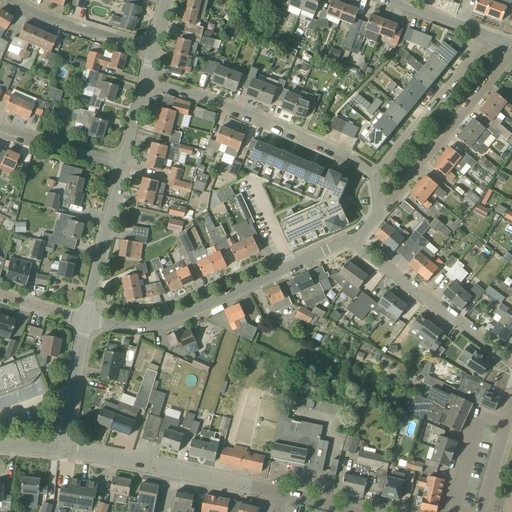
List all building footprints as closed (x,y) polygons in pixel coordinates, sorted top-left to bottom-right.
[(83,9),(85,0),(74,0),(72,6),(83,9)] [(137,7),(139,1),(137,0),(123,0),(123,4),(127,5),(123,20),(113,17),(111,25),(133,32),(138,17),(139,18),(141,11),(140,10),(141,8),(137,7)] [(207,0),(208,0),(188,0),(186,9),(206,14),(199,12),(200,8),(201,5),(201,0),(207,0)] [(298,18),(305,0),(290,0),(288,5),(301,10),(298,18)] [(305,0),(298,18),(310,23),(312,19),(314,15),(314,16),(320,0),(305,0)] [(340,20),(346,5),(333,0),(327,15),(340,20)] [(477,0),(474,11),(484,14),(489,0),(477,0)] [(489,0),(484,14),(502,21),(507,8),(508,6),(511,1),(511,0),(489,0)] [(359,10),(346,5),(340,20),(352,26),(349,32),(344,46),(343,50),(350,53),(351,49),(354,43),(362,21),(355,19),(359,10)] [(204,21),(206,14),(186,9),(183,23),(200,28),(202,20),(204,21)] [(0,60),(8,43),(0,38),(12,19),(0,11),(0,60)] [(379,35),(384,20),(371,15),(368,24),(362,21),(354,43),(360,45),(361,42),(363,43),(365,38),(376,43),(379,35)] [(314,32),(318,22),(318,21),(312,19),(310,23),(308,29),(314,32)] [(319,30),(329,29),(327,20),(318,22),(319,30)] [(384,20),(379,35),(391,40),(389,44),(396,46),(403,30),(397,28),(398,25),(384,20)] [(28,44),(34,29),(24,25),(18,39),(14,38),(10,45),(20,49),(17,56),(22,58),(25,51),(28,44)] [(34,29),(28,44),(39,48),(45,34),(34,29)] [(431,38),(408,29),(404,39),(426,48),(427,48),(429,45),(431,38)] [(210,39),(212,33),(205,31),(202,31),(201,37),(210,39)] [(54,68),(57,56),(50,53),(56,38),(45,34),(39,48),(45,51),(42,59),(48,61),(47,65),(54,68)] [(443,45),(439,50),(434,55),(448,67),(458,55),(457,54),(462,47),(456,42),(457,40),(445,35),(442,44),(443,45)] [(219,50),(221,42),(210,39),(201,37),(199,44),(213,48),(219,50)] [(179,39),(175,54),(193,58),(195,51),(196,52),(198,44),(179,39)] [(341,52),(331,48),(329,54),(339,58),(341,52)] [(121,72),(126,56),(113,52),(111,59),(102,57),(102,56),(89,52),(86,62),(84,69),(97,73),(99,65),(121,72)] [(194,58),(193,58),(175,54),(172,68),(190,72),(194,58)] [(438,79),(448,67),(434,55),(424,67),(438,79)] [(424,67),(412,57),(406,63),(419,74),(414,79),(428,91),(438,79),(424,67)] [(202,72),(208,75),(213,63),(206,61),(206,63),(202,72)] [(219,65),(213,63),(208,75),(215,77),(212,84),(224,88),(230,71),(218,67),(219,65)] [(303,63),(300,70),(306,73),(309,66),(303,63)] [(255,77),(258,70),(252,68),(248,76),(244,88),(249,90),(247,97),(259,101),(267,78),(265,85),(257,82),(258,78),(255,77)] [(97,73),(84,69),(80,81),(86,83),(85,86),(94,89),(92,96),(89,108),(98,110),(102,99),(112,103),(117,87),(104,83),(106,76),(97,73)] [(242,76),(230,71),(224,88),(236,92),(238,86),(244,88),(248,76),(243,73),(242,76)] [(0,99),(3,101),(7,91),(12,80),(6,78),(0,91),(0,99)] [(278,83),(267,78),(259,101),(270,106),(273,99),(278,101),(283,89),(286,82),(279,80),(278,83)] [(418,103),(428,91),(414,79),(404,91),(418,103)] [(391,92),(397,86),(392,81),(386,88),(391,92)] [(46,96),(46,99),(60,103),(60,100),(52,97),(54,89),(49,88),(46,96)] [(293,115),(300,98),(288,94),(289,91),(283,89),(278,101),(284,103),(282,110),(293,115)] [(4,111),(16,116),(22,101),(11,96),(12,93),(7,91),(3,101),(7,103),(4,111)] [(408,115),(418,103),(404,91),(394,103),(408,115)] [(313,96),(303,92),(300,98),(293,115),(305,119),(307,112),(313,115),(320,96),(314,93),(313,96)] [(511,109),(511,108),(506,103),(507,103),(495,93),(487,102),(499,112),(503,108),(509,113),(511,109)] [(376,110),(382,103),(377,98),(371,105),(371,106),(376,110)] [(36,99),(34,103),(33,106),(22,101),(16,116),(27,120),(31,112),(41,117),(45,102),(36,99)] [(46,102),(43,111),(51,113),(53,104),(46,102)] [(363,107),(363,108),(365,109),(367,111),(371,106),(371,105),(367,102),(367,103),(366,104),(364,106),(364,107),(363,107)] [(511,135),(511,134),(500,125),(502,122),(495,117),(499,112),(487,102),(479,112),(491,122),(488,126),(499,135),(507,142),(511,135)] [(161,109),(158,121),(174,125),(181,127),(183,120),(184,115),(187,116),(190,107),(173,103),(171,111),(161,109)] [(398,127),(408,115),(394,103),(384,116),(398,127)] [(376,110),(371,106),(367,111),(366,112),(371,116),(376,110)] [(80,109),(79,110),(76,121),(76,123),(82,125),(80,134),(87,136),(101,140),(106,123),(94,119),(96,114),(80,109)] [(398,127),(384,116),(374,127),(388,139),(398,127)] [(336,131),(341,121),(335,118),(331,128),(336,131)] [(485,129),(473,119),(465,128),(477,138),(483,144),(490,135),(495,139),(499,135),(488,126),(485,129)] [(179,145),(182,134),(172,131),(174,125),(158,121),(155,133),(170,137),(169,142),(179,145)] [(342,133),(346,123),(341,121),(336,131),(342,133)] [(347,136),(352,126),(346,123),(342,133),(347,136)] [(353,139),(358,128),(352,126),(347,136),(353,139)] [(227,147),(233,132),(222,127),(216,142),(210,140),(204,155),(212,159),(215,153),(218,154),(219,152),(221,145),(227,147)] [(388,139),(374,127),(369,133),(365,130),(360,136),(378,151),(388,139)] [(483,144),(477,138),(465,128),(457,138),(469,148),(475,153),(478,149),(483,144)] [(233,132),(227,147),(225,154),(236,158),(238,152),(239,152),(245,137),(233,132)] [(152,144),(149,156),(172,161),(178,163),(181,154),(192,157),(194,149),(179,145),(169,142),(168,147),(152,144)] [(262,163),(269,146),(258,142),(256,148),(250,146),(244,160),(251,162),(252,159),(262,163)] [(262,163),(273,167),(280,150),(269,146),(262,163)] [(472,169),(477,164),(477,163),(464,152),(460,156),(449,148),(441,157),(453,167),(464,176),(471,168),(472,169)] [(280,150),(273,167),(284,171),(291,154),(280,150)] [(13,171),(19,156),(7,151),(3,161),(0,159),(0,167),(1,166),(13,171)] [(295,176),(302,159),(291,154),(284,171),(295,176)] [(169,173),(172,161),(149,156),(146,168),(161,172),(162,171),(169,173)] [(452,182),(455,177),(449,172),(453,167),(441,157),(433,167),(445,177),(445,176),(452,182)] [(477,163),(477,164),(487,172),(493,177),(498,170),(493,165),(482,157),(477,163)] [(295,176),(306,180),(313,163),(302,159),(295,176)] [(229,174),(235,177),(236,177),(242,164),(234,161),(232,166),(229,174)] [(306,180),(317,184),(323,169),(324,167),(313,163),(306,180)] [(172,168),(169,179),(193,186),(179,181),(182,170),(172,168)] [(317,184),(313,193),(313,195),(318,197),(322,186),(327,188),(323,198),(326,205),(281,227),(291,247),(296,244),(299,249),(307,245),(314,242),(311,237),(317,234),(319,239),(326,236),(324,231),(329,228),(332,233),(343,228),(340,222),(348,218),(341,205),(343,205),(343,197),(341,198),(346,183),(338,179),(340,174),(329,169),(328,171),(323,169),(317,184)] [(80,207),(82,199),(79,199),(83,180),(69,176),(64,195),(68,196),(66,203),(80,207)] [(446,194),(437,187),(437,186),(426,176),(418,185),(430,196),(433,192),(442,199),(446,194)] [(163,196),(166,185),(159,183),(159,182),(143,178),(140,191),(156,194),(163,196)] [(190,194),(193,186),(169,179),(168,185),(173,186),(172,189),(190,194)] [(205,189),(206,184),(195,180),(194,186),(205,189)] [(479,187),(484,191),(488,187),(483,183),(479,187)] [(432,206),(426,201),(430,196),(418,185),(409,195),(422,205),(428,210),(432,206)] [(218,194),(216,195),(221,204),(235,196),(230,187),(218,194)] [(152,207),(152,206),(156,194),(140,191),(137,203),(152,207)] [(471,191),(464,199),(473,207),(480,199),(471,191)] [(57,211),(60,203),(57,202),(59,196),(48,193),(44,208),(57,211)] [(248,226),(254,223),(251,215),(242,197),(241,194),(236,197),(244,216),(248,226)] [(409,215),(414,210),(404,201),(400,207),(409,215)] [(489,211),(478,205),(473,213),(485,219),(489,211)] [(184,218),(186,210),(171,207),(169,215),(184,218)] [(79,240),(83,225),(59,219),(57,226),(66,228),(64,237),(79,240)] [(390,228),(395,222),(391,219),(386,225),(385,224),(375,236),(384,244),(395,232),(390,228)] [(182,233),(184,222),(170,220),(168,230),(182,233)] [(406,242),(412,248),(421,237),(430,227),(428,222),(425,220),(415,231),(406,242)] [(436,232),(442,225),(436,220),(430,227),(436,232)] [(453,231),(457,225),(449,220),(445,226),(453,231)] [(220,239),(215,230),(213,224),(208,226),(206,227),(213,243),(220,239)] [(443,226),(438,231),(446,238),(451,232),(443,226)] [(220,239),(226,236),(222,227),(215,230),(220,239)] [(404,239),(409,234),(404,230),(400,236),(395,232),(384,244),(394,253),(405,240),(404,239)] [(195,252),(190,241),(185,231),(180,238),(182,244),(188,255),(193,253),(204,278),(215,272),(208,257),(204,248),(195,252)] [(253,238),(249,231),(238,236),(242,243),(241,243),(248,257),(260,252),(253,237),(253,238)] [(63,247),(63,246),(64,239),(42,233),(40,241),(46,243),(54,245),(63,247)] [(147,245),(148,237),(132,235),(131,242),(122,240),(119,257),(140,260),(142,244),(147,245)] [(418,274),(429,261),(434,255),(425,248),(429,243),(421,237),(412,248),(419,254),(409,265),(418,274)] [(188,255),(182,244),(180,238),(175,243),(178,249),(176,250),(181,262),(173,266),(183,287),(194,282),(188,268),(192,266),(188,255)] [(236,245),(232,239),(227,241),(237,262),(248,257),(241,243),(236,245)] [(41,262),(43,252),(46,243),(40,241),(35,240),(30,259),(41,262)] [(52,254),(54,245),(46,243),(43,252),(52,254)] [(212,248),(215,254),(208,257),(215,272),(227,267),(217,246),(212,248)] [(62,255),(60,263),(59,263),(58,271),(51,269),(49,276),(70,280),(71,273),(73,274),(76,258),(62,255)] [(450,270),(458,261),(452,256),(444,265),(450,270)] [(25,286),(28,276),(31,264),(10,258),(4,280),(12,283),(17,284),(25,286)] [(156,272),(163,268),(158,258),(151,261),(156,272)] [(438,269),(443,263),(439,260),(434,265),(429,261),(418,274),(428,282),(438,269)] [(452,303),(462,290),(458,286),(468,275),(462,269),(464,267),(458,261),(450,270),(445,276),(446,277),(448,274),(453,279),(451,281),(453,282),(443,294),(452,303)] [(344,289),(358,270),(348,262),(339,274),(337,273),(329,277),(330,278),(344,289)] [(125,290),(140,287),(139,281),(146,279),(145,274),(148,274),(146,263),(136,268),(137,275),(122,278),(125,290)] [(171,293),(183,287),(173,266),(166,269),(162,271),(165,278),(171,293)] [(344,289),(355,298),(360,291),(359,290),(368,277),(358,270),(344,289)] [(327,300),(323,292),(319,284),(314,286),(308,273),(294,280),(300,293),(301,293),(305,303),(317,298),(319,303),(327,300)] [(48,287),(50,278),(37,275),(35,284),(48,287)] [(319,282),(319,284),(323,292),(332,288),(331,287),(327,278),(319,282)] [(166,295),(160,283),(140,287),(125,290),(127,303),(143,300),(158,296),(166,295)] [(475,304),(485,292),(476,284),(467,295),(462,290),(452,303),(462,311),(471,300),(475,304)] [(489,286),(485,292),(492,297),(497,301),(501,304),(505,299),(489,286)] [(284,297),(279,287),(266,293),(271,305),(272,305),(276,313),(292,305),(288,295),(284,297)] [(385,316),(398,299),(388,292),(373,311),(378,315),(380,313),(385,316)] [(354,316),(368,297),(362,293),(354,304),(352,302),(346,310),(354,316)] [(361,321),(375,303),(368,297),(354,316),(361,321)] [(497,301),(492,297),(489,302),(494,306),(497,301)] [(398,320),(408,307),(398,299),(385,316),(384,317),(389,321),(388,322),(393,325),(397,319),(398,320)] [(511,332),(511,331),(511,317),(508,315),(511,310),(502,304),(495,313),(502,318),(498,323),(511,332)] [(252,342),(257,331),(258,329),(247,324),(244,318),(245,317),(239,305),(225,312),(226,315),(235,334),(252,342)] [(310,312),(301,307),(295,317),(309,324),(314,327),(319,318),(317,317),(318,316),(310,312)] [(476,308),(472,314),(477,318),(481,311),(476,308)] [(0,337),(8,340),(12,330),(15,321),(0,315),(0,337)] [(235,334),(226,315),(211,323),(206,321),(215,325),(222,329),(222,328),(235,334)] [(434,354),(441,345),(436,341),(442,333),(420,316),(412,327),(429,340),(424,346),(434,354)] [(395,340),(406,325),(401,322),(390,336),(395,340)] [(511,332),(498,323),(495,328),(489,324),(485,328),(492,333),(491,333),(504,343),(511,332)] [(40,338),(43,330),(30,327),(28,335),(40,338)] [(199,351),(191,331),(183,334),(182,331),(167,338),(172,348),(179,345),(181,350),(185,348),(188,356),(199,351)] [(56,358),(58,347),(61,347),(63,341),(44,337),(41,355),(35,357),(39,368),(45,366),(44,363),(45,356),(56,358)] [(9,359),(14,356),(19,343),(10,339),(3,357),(9,359)] [(440,347),(435,354),(440,358),(446,351),(440,347)] [(481,376),(489,364),(481,359),(482,357),(467,347),(462,355),(471,361),(467,367),(481,376)] [(101,378),(117,381),(126,384),(130,372),(119,370),(122,355),(106,352),(101,378)] [(359,353),(356,360),(361,362),(364,356),(359,353)] [(27,376),(26,373),(39,368),(35,357),(34,355),(0,367),(0,392),(22,384),(19,376),(24,374),(25,376),(27,376)] [(208,372),(211,365),(196,358),(192,365),(208,372)] [(150,363),(148,369),(156,373),(159,367),(150,363)] [(148,369),(133,406),(121,401),(116,417),(115,416),(110,429),(130,436),(139,409),(146,411),(148,404),(152,390),(158,373),(156,373),(148,369)] [(433,380),(425,376),(422,383),(432,388),(426,400),(466,418),(473,404),(451,394),(450,396),(440,392),(444,384),(433,379),(433,380)] [(495,412),(500,399),(493,397),(494,394),(480,388),(481,385),(473,381),(473,380),(473,379),(472,378),(471,377),(469,376),(468,376),(467,377),(467,379),(467,380),(467,381),(468,383),(469,384),(470,384),(471,385),(469,392),(475,394),(474,397),(477,402),(476,402),(477,404),(495,412)] [(122,396),(124,391),(113,387),(111,392),(122,396)] [(272,388),(270,394),(278,397),(280,393),(275,391),(276,389),(272,388)] [(161,446),(166,431),(161,429),(164,420),(159,418),(166,395),(152,390),(148,404),(153,405),(142,439),(155,443),(155,442),(157,442),(157,444),(159,445),(160,443),(161,444),(161,446)] [(459,433),(466,418),(426,400),(415,395),(407,414),(422,421),(425,415),(427,417),(427,418),(459,433)] [(116,417),(121,401),(120,401),(117,412),(109,409),(111,404),(105,402),(102,410),(97,424),(110,429),(115,416),(116,417)] [(276,463),(322,473),(328,444),(319,442),(322,428),(287,419),(289,412),(281,410),(271,459),(276,460),(276,463)] [(203,418),(204,414),(197,411),(195,416),(191,430),(190,433),(197,435),(200,424),(198,423),(200,417),(203,418)] [(191,430),(195,416),(187,413),(182,427),(191,430)] [(180,421),(165,417),(164,420),(161,429),(166,431),(161,446),(179,452),(184,437),(168,432),(170,425),(178,428),(180,421)] [(445,432),(433,426),(430,434),(440,437),(435,449),(453,455),(456,448),(455,448),(456,442),(443,438),(445,432)] [(202,459),(208,432),(202,430),(201,436),(203,437),(201,442),(199,442),(192,440),(189,456),(202,459)] [(215,462),(219,447),(220,441),(214,439),(215,433),(208,432),(202,459),(215,462)] [(343,452),(354,455),(357,447),(361,449),(363,442),(359,440),(348,436),(343,452)] [(247,453),(247,450),(235,447),(234,451),(223,448),(219,463),(261,472),(265,458),(247,453)] [(451,462),(453,455),(435,449),(431,462),(426,460),(424,466),(437,470),(438,470),(437,469),(439,464),(448,467),(450,462),(451,462)] [(369,473),(373,454),(360,451),(354,475),(346,473),(341,492),(363,497),(364,492),(373,494),(377,475),(369,473)] [(388,470),(390,458),(373,454),(369,473),(377,475),(373,494),(381,496),(387,470),(388,470)] [(336,476),(339,461),(333,460),(329,474),(336,476)] [(421,473),(424,464),(409,460),(406,469),(421,473)] [(383,496),(384,496),(386,498),(388,499),(391,498),(399,500),(401,492),(405,493),(406,487),(402,486),(405,475),(394,472),(392,480),(387,479),(383,496)] [(444,480),(428,477),(427,480),(418,478),(416,486),(425,488),(424,493),(440,496),(444,480)] [(47,494),(48,488),(40,487),(40,480),(24,479),(22,500),(31,500),(31,494),(39,495),(39,493),(47,494)] [(76,510),(79,489),(81,481),(70,479),(68,491),(62,490),(59,507),(76,510)] [(126,505),(128,496),(131,482),(114,479),(111,493),(113,493),(111,503),(115,503),(126,505)] [(95,499),(98,484),(87,482),(86,490),(79,489),(76,510),(89,511),(91,511),(94,499),(95,499)] [(154,511),(156,502),(157,497),(159,487),(141,484),(138,500),(131,498),(128,511),(125,511),(154,511)] [(194,511),(195,510),(192,510),(195,494),(178,491),(175,507),(174,511),(194,511)] [(436,511),(440,496),(424,493),(423,498),(416,496),(413,509),(428,511),(436,511)] [(238,511),(241,504),(230,502),(230,501),(229,500),(229,501),(205,496),(201,511),(238,511)] [(106,511),(109,505),(99,502),(95,511),(106,511)] [(50,511),(53,506),(44,503),(40,511),(50,511)] [(257,511),(259,507),(241,503),(241,504),(238,511),(257,511)]
